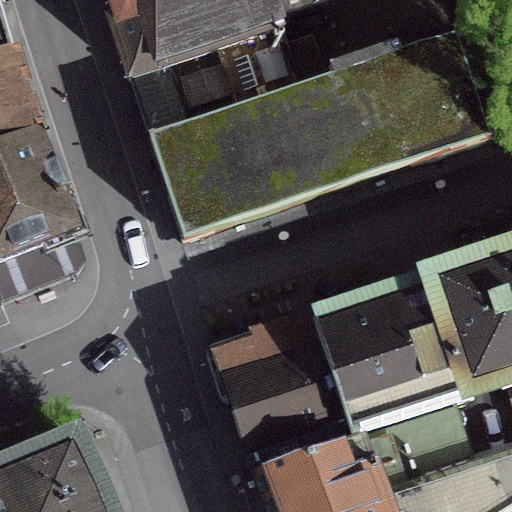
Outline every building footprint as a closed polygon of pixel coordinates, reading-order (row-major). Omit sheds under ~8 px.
[(266,0),(99,0),(127,87),(163,76),(182,135),(299,97),(296,87),(275,22),(266,0)] [(266,0),(275,22),(341,0),(266,0)] [(0,64),(9,61),(0,29),(0,64)] [(147,147),(181,251),(487,150),(453,47),(399,64),(395,55),(326,77),(330,87),(299,97),(182,135),(163,76),(127,87),(147,147)] [(0,155),(33,142),(9,61),(0,64),(0,155)] [(72,241),(33,142),(0,155),(0,309),(75,280),(81,269),(72,241)] [(511,511),(511,269),(430,295),(411,302),(311,334),(268,348),(215,366),(253,484),(263,511),(511,511)] [(0,482),(0,511),(96,511),(72,453),(0,482)]
